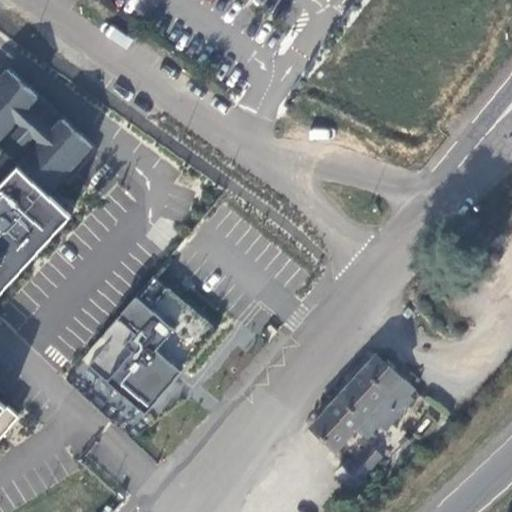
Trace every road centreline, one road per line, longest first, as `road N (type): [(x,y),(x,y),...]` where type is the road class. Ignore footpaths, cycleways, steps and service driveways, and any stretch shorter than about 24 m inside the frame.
road 1 (unclassified): [(382,268),(182,511)]
road 2 (unclassified): [(27,0),(243,149),(289,172)]
road 3 (unclassified): [(434,199),(352,173),(289,172)]
road 4 (unclassified): [(289,172),(325,229),(382,268)]
